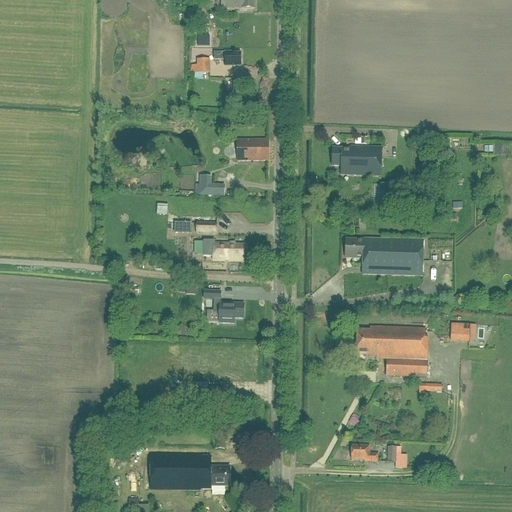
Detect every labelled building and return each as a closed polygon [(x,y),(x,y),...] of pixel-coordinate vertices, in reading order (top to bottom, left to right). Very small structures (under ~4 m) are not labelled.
[(221,0),(221,5),(221,9),(242,9),(242,10),(254,10),(254,0),(221,0)] [(225,61),(225,67),(241,67),(241,52),(232,52),(231,51),(213,51),(214,61),(225,61)] [(210,61),(191,61),(191,75),(195,75),(195,79),(202,79),(202,74),(210,74),(210,61)] [(239,79),(233,79),(233,94),(241,94),(242,90),(239,90),(239,79)] [(269,162),(269,141),(267,141),(237,141),(237,162),(266,162),(269,162)] [(381,177),(382,149),(350,148),(350,150),(332,149),(332,167),(341,167),(340,176),(381,177)] [(214,177),(214,194),(226,195),(226,178),(214,177)] [(194,192),(194,184),(183,183),(183,181),(180,181),(178,183),(183,193),(187,194),(187,191),(194,192)] [(389,214),(390,186),(380,186),(378,214),(389,214)] [(157,205),(156,215),(167,216),(168,206),(157,205)] [(216,224),(196,224),(175,224),(175,233),(196,233),(196,234),(216,234),(216,224)] [(422,278),(423,241),(363,240),(363,241),(346,240),(345,259),(362,260),(362,276),(422,278)] [(244,261),(244,246),(230,245),(213,244),(212,261),(244,261)] [(196,285),(185,285),(185,294),(195,295),(196,285)] [(243,319),(243,307),(239,307),(239,304),(219,304),(219,318),(243,319)] [(451,325),(450,342),(468,343),(468,342),(475,342),(475,326),(451,325)] [(426,378),(428,340),(425,340),(425,330),(370,328),(370,332),(358,331),(357,355),(369,356),(368,358),(376,358),(376,360),(386,360),(386,376),(426,378)] [(442,386),(425,385),(419,385),(419,396),(424,396),(425,392),(442,392),(442,386)] [(342,442),(343,428),(334,428),(333,442),(342,442)] [(224,450),(224,434),(216,434),(216,450),(224,450)] [(352,446),(351,461),(364,461),(364,462),(377,463),(378,455),(369,454),(370,447),(352,446)] [(387,463),(395,463),(400,464),(400,469),(407,469),(408,456),(401,456),(401,448),(396,448),(388,448),(387,463)] [(211,487),(230,487),(230,468),(211,468),(211,457),(151,457),(150,491),(204,492),(204,491),(211,491),(211,487)] [(128,511),(148,511),(148,505),(138,506),(138,499),(128,500),(128,511)]
